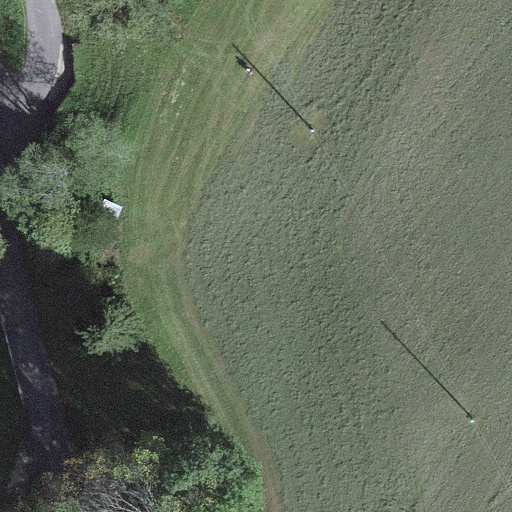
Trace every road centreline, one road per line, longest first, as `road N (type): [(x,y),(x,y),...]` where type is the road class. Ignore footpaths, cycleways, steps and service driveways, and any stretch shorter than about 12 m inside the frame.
road 1 (unclassified): [(0,206),(56,462),(57,511)]
road 2 (track): [(0,108),(33,91),(43,76),(39,0)]
